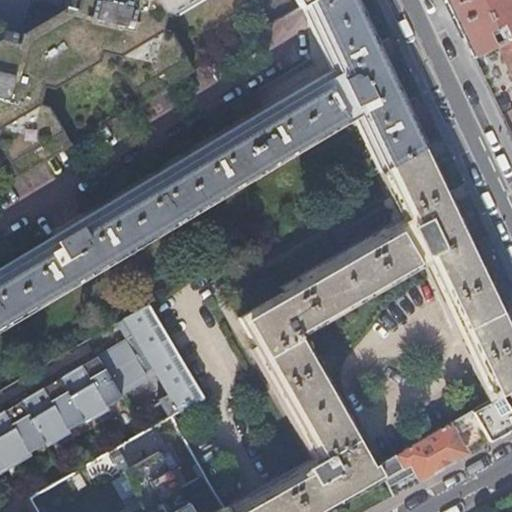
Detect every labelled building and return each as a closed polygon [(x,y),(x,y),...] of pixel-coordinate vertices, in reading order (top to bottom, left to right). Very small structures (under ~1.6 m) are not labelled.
[(0,0),(0,150),(16,178),(71,145),(49,107),(39,104),(43,87),(53,90),(99,63),(101,53),(118,57),(116,66),(139,104),(192,72),(170,35),(161,32),(165,15),(174,17),(202,0),(293,0),(298,9),(313,0),(0,0)] [(313,0),(298,9),(311,37),(331,78),(351,120),(377,173),(423,147),(416,131),(403,103),(367,27),(358,9),(354,0),(313,0)] [(442,0),(463,44),(470,58),(507,39),(511,36),(511,1),(511,0),(442,0)] [(511,36),(507,39),(470,58),(492,105),(508,138),(511,146),(511,36)] [(351,120),(331,78),(295,100),(121,203),(0,274),(0,328),(221,197),(351,120)] [(511,332),(477,259),(423,147),(377,173),(403,226),(423,269),(486,403),(499,395),(504,393),(511,388),(511,332)] [(423,269),(403,226),(334,265),(237,319),(262,362),(318,461),(291,477),(249,500),(228,511),(322,511),(380,479),(374,467),(370,460),(334,397),(301,340),(367,301),(423,269)] [(165,395),(176,412),(199,399),(184,371),(148,306),(124,319),(132,335),(155,376),(165,395)] [(132,335),(124,339),(148,380),(155,376),(132,335)] [(124,339),(94,357),(118,398),(148,380),(124,339)] [(104,406),(118,398),(94,357),(0,411),(0,471),(30,455),(27,450),(42,442),(44,446),(68,432),(66,428),(81,419),(83,424),(106,410),(104,406)] [(176,412),(165,395),(153,402),(163,420),(170,416),(176,412)] [(374,467),(380,479),(390,497),(402,490),(477,447),(511,427),(511,417),(499,395),(486,403),(480,406),(431,434),(430,433),(393,454),(394,456),(374,467)] [(225,511),(223,507),(214,511),(188,511),(184,504),(182,505),(174,491),(176,490),(155,453),(119,473),(140,510),(143,509),(144,511),(225,511)]
